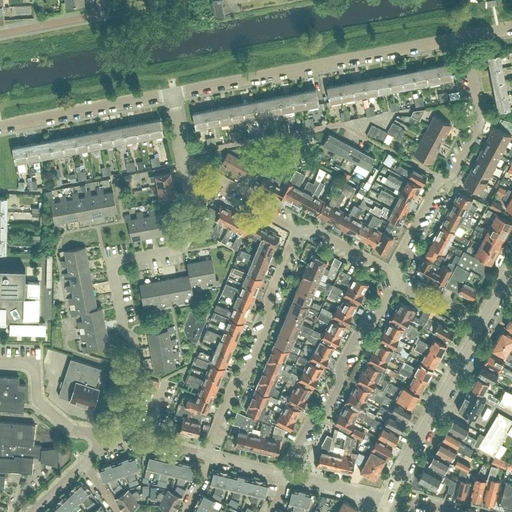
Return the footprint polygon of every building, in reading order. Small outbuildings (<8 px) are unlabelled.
[(217,0),(212,1),(215,17),(224,15),(220,0),(217,0)] [(488,56),(490,70),(501,68),(498,54),(488,56)] [(449,63),(436,66),(439,80),(452,78),(449,63)] [(436,66),(424,68),(427,83),(439,80),(436,66)] [(424,68),(412,70),(414,85),(427,83),(424,68)] [(490,70),(493,83),(504,81),(501,68),(490,70)] [(412,70),(399,73),(402,87),(414,85),(412,70)] [(399,73),(387,75),(390,90),(402,87),(399,73)] [(387,75),(375,77),(378,92),(390,90),(387,75)] [(375,77),(363,80),(366,94),(378,92),(375,77)] [(363,80),(351,82),(354,97),(366,94),(363,80)] [(493,83),(495,97),(506,95),(504,81),(493,83)] [(351,82),(339,85),(342,99),(354,97),(351,82)] [(342,99),(339,85),(327,87),(329,101),(342,99)] [(316,89),(303,91),(306,106),(319,104),(316,89)] [(303,91),(291,94),(294,108),(306,106),(303,91)] [(291,94),(279,96),(281,111),(294,108),(291,94)] [(506,95),(495,97),(498,110),(509,108),(506,95)] [(279,96),(266,98),(269,113),(281,111),(279,96)] [(266,98),(254,101),(257,115),(269,113),(266,98)] [(254,101),(242,103),(245,118),(257,115),(254,101)] [(242,103),(230,105),(233,120),(245,118),(242,103)] [(230,105),(218,108),(220,122),(233,120),(230,105)] [(218,108),(205,110),(208,125),(220,122),(218,108)] [(208,125),(205,110),(193,113),(196,127),(208,125)] [(434,115),(429,125),(447,135),(452,125),(434,115)] [(160,119),(147,121),(150,136),(162,133),(160,119)] [(147,121),(135,124),(137,138),(150,136),(147,121)] [(392,122),(387,132),(396,137),(398,133),(401,128),(392,122)] [(135,124),(122,126),(125,141),(137,138),(135,124)] [(371,125),(366,134),(376,139),(382,142),(386,132),(371,125)] [(429,125),(424,135),(442,144),(447,135),(429,125)] [(122,126),(110,128),(113,143),(125,141),(122,126)] [(493,127),(488,137),(505,146),(510,136),(493,127)] [(110,128),(98,131),(101,145),(113,143),(110,128)] [(98,131),(86,133),(89,148),(101,145),(98,131)] [(86,133),(74,135),(76,150),(89,148),(86,133)] [(322,145),(334,151),(340,140),(328,134),(322,145)] [(74,135),(61,138),(64,152),(76,150),(74,135)] [(424,135),(419,144),(437,154),(442,144),(424,135)] [(488,137),(483,146),(500,155),(505,146),(488,137)] [(61,138),(49,140),(52,155),(64,152),(61,138)] [(49,140),(37,142),(40,157),(52,155),(49,140)] [(334,151),(345,157),(351,146),(340,140),(334,151)] [(37,142),(25,145),(27,159),(40,157),(37,142)] [(419,144),(413,154),(431,163),(437,154),(419,144)] [(27,159),(25,145),(12,147),(15,162),(27,159)] [(345,157),(356,163),(363,152),(351,146),(345,157)] [(483,146),(478,155),(495,164),(500,155),(483,146)] [(273,152),(274,158),(282,157),(281,150),(273,152)] [(221,163),(232,170),(239,158),(227,152),(221,163)] [(363,152),(356,163),(368,170),(374,158),(363,152)] [(383,163),(388,166),(394,157),(388,154),(383,163)] [(478,155),(473,165),(490,174),(495,164),(478,155)] [(239,158),(232,170),(243,176),(250,164),(239,158)] [(252,169),(257,172),(262,163),(256,160),(252,169)] [(258,172),(264,175),(269,166),(263,162),(258,172)] [(396,170),(402,173),(422,184),(426,176),(412,168),(410,173),(404,169),(404,168),(398,165),(396,170)] [(473,165),(468,174),(485,183),(490,174),(473,165)] [(259,185),(275,193),(283,179),(284,176),(289,168),(283,169),(278,176),(277,175),(275,179),(272,177),(270,181),(263,177),(259,185)] [(275,193),(285,199),(299,173),(295,170),(289,182),(283,179),(275,193)] [(339,177),(346,181),(349,175),(342,171),(339,177)] [(154,175),(157,187),(172,183),(170,172),(154,175)] [(285,199),(295,204),(303,189),(297,187),(304,175),(299,173),(285,199)] [(366,189),(373,176),(368,174),(361,187),(366,189)] [(388,174),(386,178),(416,195),(421,187),(406,179),(404,183),(399,180),(399,179),(388,174)] [(485,183),(468,174),(463,184),(480,193),(485,183)] [(400,191),(398,194),(412,202),(416,195),(386,178),(384,182),(394,188),(394,187),(400,191)] [(295,204),(304,209),(319,181),(315,179),(308,192),(303,189),(295,204)] [(319,181),(304,209),(314,214),(322,200),(317,197),(324,184),(319,181)] [(172,183),(157,187),(159,199),(174,195),(172,183)] [(96,188),(97,194),(99,193),(103,214),(116,211),(112,191),(103,193),(102,187),(96,188)] [(325,221),(335,226),(343,211),(337,208),(346,192),(342,189),(340,193),(325,221)] [(381,189),(379,193),(408,210),(412,202),(398,194),(396,198),(381,189)] [(84,191),(85,196),(87,196),(91,216),(103,214),(99,193),(97,194),(91,195),(89,190),(84,191)] [(315,215),(325,221),(340,193),(335,190),(328,203),(323,201),(315,215)] [(71,193),(72,199),(74,198),(79,219),(91,216),(87,196),(85,196),(78,197),(77,192),(71,193)] [(458,192),(454,200),(474,211),(476,207),(470,204),(472,200),(458,192)] [(392,206),(390,210),(404,217),(408,210),(379,193),(377,197),(392,206)] [(59,196),(60,201),(62,201),(66,221),(79,219),(74,198),(72,199),(66,200),(65,195),(59,196)] [(62,201),(60,201),(53,202),(52,197),(45,199),(46,204),(49,204),(53,224),(66,221),(62,201)] [(454,200),(450,208),(464,215),(466,212),(472,215),(474,211),(454,200)] [(490,206),(499,210),(501,206),(492,201),(490,206)] [(214,238),(222,224),(222,223),(229,209),(219,204),(212,218),(217,221),(209,235),(214,238)] [(344,231),(354,236),(361,222),(356,219),(361,210),(363,211),(365,207),(359,204),(357,207),(344,231)] [(335,226),(344,231),(357,207),(353,205),(348,214),(343,211),(335,226)] [(370,207),(368,210),(371,211),(371,212),(379,216),(380,214),(400,225),(404,217),(390,210),(388,213),(374,205),(373,208),(370,207)] [(450,208),(446,215),(472,229),(474,225),(468,222),(462,219),(464,215),(450,208)] [(148,210),(149,215),(152,215),(155,236),(168,234),(165,213),(155,214),(154,209),(148,210)] [(232,229),(239,215),(229,209),(222,223),(222,224),(228,227),(221,239),(225,242),(232,229)] [(493,219),(490,225),(506,233),(509,227),(508,227),(511,222),(496,214),(488,209),(485,214),(493,219)] [(135,212),(136,218),(140,217),(143,238),(155,236),(152,215),(149,215),(143,217),(142,211),(135,212)] [(140,217),(136,218),(130,219),(129,213),(123,214),(124,220),(127,220),(131,240),(143,238),(140,217)] [(238,233),(231,246),(237,249),(243,235),(251,221),(239,215),(232,229),(238,233)] [(354,236),(363,241),(376,217),(373,215),(367,225),(361,222),(354,236)] [(472,229),(446,215),(441,223),(456,231),(458,226),(469,233),(472,229)] [(376,217),(363,241),(373,247),(381,232),(375,229),(381,219),(376,217)] [(197,229),(202,231),(207,223),(202,220),(197,229)] [(390,220),(387,224),(392,227),(396,229),(399,224),(390,220)] [(261,237),(275,244),(278,236),(256,224),(256,225),(252,223),(246,234),(251,236),(253,233),(260,237),(261,237)] [(387,235),(392,227),(387,224),(383,233),(374,247),(385,253),(390,244),(391,245),(393,241),(392,240),(393,238),(387,235)] [(441,225),(436,232),(451,240),(453,237),(459,240),(466,244),(468,240),(461,236),(441,225)] [(490,225),(485,235),(499,243),(502,238),(503,238),(506,233),(490,225)] [(451,240),(436,232),(432,240),(459,254),(461,250),(456,247),(455,247),(449,243),(451,240)] [(485,235),(480,245),(495,253),(498,248),(497,247),(499,243),(485,235)] [(255,249),(270,255),(275,244),(261,237),(260,237),(255,249)] [(423,256),(432,261),(437,251),(443,254),(446,250),(431,242),(423,256)] [(495,253),(480,245),(474,255),(489,263),(491,258),(493,259),(495,253)] [(66,263),(87,259),(84,246),(63,250),(65,260),(60,261),(61,267),(66,266),(66,263)] [(243,256),(251,260),(266,266),(270,255),(255,249),(253,255),(241,249),(238,255),(243,256)] [(449,266),(453,268),(444,285),(471,299),(489,265),(462,251),(459,257),(455,254),(449,266)] [(305,266),(322,272),(333,277),(334,274),(337,267),(330,264),(328,271),(323,269),(326,262),(312,254),(307,266),(305,265),(305,266)] [(416,270),(433,279),(438,269),(435,267),(433,270),(428,268),(431,263),(423,258),(416,270)] [(68,275),(89,271),(87,259),(66,263),(66,266),(68,273),(63,274),(64,279),(69,278),(68,275)] [(211,259),(198,261),(202,282),(206,281),(212,280),(213,285),(219,284),(218,278),(215,279),(211,259)] [(251,260),(247,270),(262,277),(266,266),(251,260)] [(186,263),(188,275),(190,284),(191,284),(200,282),(201,287),(207,286),(206,281),(202,282),(198,261),(186,263)] [(438,269),(433,279),(443,284),(451,270),(441,264),(438,269)] [(301,276),(317,283),(322,272),(305,266),(301,276)] [(244,277),(241,283),(257,289),(261,279),(233,267),(231,272),(244,277)] [(10,323),(9,334),(45,335),(45,324),(38,324),(38,299),(20,299),(21,269),(0,268),(0,323),(5,324),(5,323),(10,323)] [(347,285),(362,293),(367,284),(351,275),(349,279),(344,276),(346,273),(339,270),(335,279),(347,286),(347,285)] [(71,288),(91,284),(89,271),(68,275),(69,278),(70,285),(65,286),(66,292),(71,291),(71,288)] [(188,275),(176,277),(180,297),(183,297),(189,296),(190,301),(196,300),(195,295),(193,295),(191,284),(190,284),(188,275)] [(315,288),(328,294),(330,290),(330,289),(317,283),(301,276),(300,278),(302,278),(300,282),(299,281),(297,287),(313,294),(315,288)] [(176,277),(164,279),(167,300),(170,299),(176,298),(177,303),(184,302),(183,297),(180,297),(176,277)] [(164,279),(151,281),(155,302),(158,301),(164,300),(165,306),(171,305),(170,299),(167,300),(164,279)] [(155,302),(151,281),(138,284),(142,304),(152,302),(153,308),(159,307),(158,301),(155,302)] [(225,282),(223,288),(252,300),(257,289),(241,283),(239,288),(225,282)] [(68,304),(74,303),(73,300),(94,296),(91,284),(71,288),(71,291),(72,297),(67,298),(68,304)] [(330,290),(338,294),(338,293),(342,295),(357,303),(362,293),(347,285),(347,286),(344,291),(332,284),(330,289),(330,290)] [(308,305),(313,294),(297,287),(294,293),(295,294),(293,298),(308,305)] [(252,300),(223,288),(221,293),(235,299),(233,304),(248,311),(252,300)] [(337,307),(351,315),(356,305),(342,297),(337,295),(338,294),(330,290),(328,294),(327,295),(339,302),(337,307)] [(76,313),(80,312),(80,311),(101,307),(96,308),(94,296),(73,300),(74,303),(75,310),(70,310),(71,316),(77,315),(76,313)] [(289,305),(287,311),(303,317),(306,311),(315,315),(317,311),(308,306),(293,300),(290,305),(289,305)] [(399,301),(395,310),(409,318),(416,322),(420,323),(423,325),(428,317),(431,311),(424,308),(419,317),(419,318),(419,317),(414,315),(416,311),(413,309),(414,308),(408,305),(408,306),(399,301)] [(248,311),(233,304),(230,312),(215,305),(214,309),(228,315),(244,321),(248,311)] [(78,328),(83,327),(82,324),(103,320),(101,307),(80,311),(80,312),(82,320),(76,322),(78,328)] [(319,311),(329,316),(331,317),(331,316),(346,324),(351,315),(337,307),(333,313),(321,307),(319,311)] [(409,318),(395,310),(389,319),(407,329),(409,324),(407,322),(409,318)] [(284,322),(309,332),(311,328),(301,323),(303,317),(287,311),(285,317),(286,317),(284,322)] [(325,328),(340,336),(345,326),(330,318),(328,317),(329,316),(319,311),(317,317),(328,323),(325,328)] [(223,328),(238,334),(243,324),(228,317),(227,317),(215,312),(213,316),(226,322),(223,328)] [(431,322),(433,320),(428,317),(423,325),(423,326),(432,331),(448,340),(453,331),(436,322),(434,325),(431,322)] [(80,340),(85,339),(85,336),(106,332),(103,320),(82,324),(83,327),(84,333),(79,334),(80,340)] [(388,321),(383,330),(398,338),(401,334),(403,335),(406,330),(388,321)] [(297,333),(307,337),(309,333),(309,332),(284,322),(282,327),(281,326),(278,332),(294,339),(297,333)] [(147,333),(149,346),(170,342),(169,339),(168,332),(173,331),(172,325),(166,326),(167,329),(147,333)] [(410,326),(408,330),(415,335),(417,336),(419,331),(410,326)] [(205,333),(234,345),(238,334),(223,328),(220,335),(206,329),(205,333)] [(311,328),(309,332),(309,333),(317,337),(320,338),(320,337),(334,345),(340,336),(325,328),(322,333),(312,328),(311,328)] [(383,330),(378,340),(393,348),(399,351),(401,346),(395,343),(398,338),(383,330)] [(406,334),(413,339),(415,335),(408,330),(406,334)] [(511,335),(500,330),(495,339),(510,347),(511,342),(511,335)] [(85,336),(85,339),(86,346),(81,347),(82,352),(88,351),(88,348),(108,345),(106,332),(85,336)] [(292,345),(294,339),(278,332),(276,338),(277,338),(275,343),(290,349),(290,350),(298,353),(299,348),(292,345)] [(205,333),(203,337),(217,343),(214,349),(230,355),(234,345),(205,333)] [(316,345),(314,349),(328,357),(334,347),(319,339),(317,338),(317,337),(309,333),(307,337),(306,339),(316,345)] [(149,346),(151,358),(172,354),(172,351),(170,345),(175,344),(174,338),(169,339),(170,342),(149,346)] [(418,339),(416,343),(427,349),(440,356),(442,351),(444,352),(446,347),(445,346),(446,345),(433,338),(429,345),(418,339)] [(510,347),(495,339),(490,349),(504,357),(504,358),(511,362),(511,356),(506,353),(510,347)] [(377,342),(372,351),(387,360),(390,355),(394,357),(396,352),(392,350),(377,342)] [(427,349),(416,343),(414,348),(424,354),(421,360),(434,367),(435,365),(436,366),(438,362),(437,361),(440,356),(427,349)] [(273,345),(268,356),(284,362),(286,355),(295,359),(296,355),(288,351),(273,345)] [(230,355),(214,349),(212,355),(199,351),(197,355),(210,360),(225,366),(230,355)] [(328,357),(314,349),(308,359),(323,367),(328,357)] [(172,354),(151,358),(154,370),(174,367),(173,357),(177,356),(176,350),(172,351),(172,354)] [(387,360),(372,351),(367,361),(382,369),(387,360)] [(511,373),(511,371),(500,365),(503,360),(489,352),(483,362),(497,370),(510,377),(511,373)] [(302,370),(317,378),(322,368),(306,359),(299,355),(296,360),(305,365),(302,370)] [(288,377),(288,376),(291,372),(281,368),(284,362),(268,356),(264,366),(288,377)] [(205,373),(220,379),(224,368),(196,357),(194,362),(207,368),(205,373)] [(57,395),(69,399),(69,400),(91,407),(98,388),(94,387),(100,368),(70,358),(57,395)] [(366,362),(361,372),(376,380),(381,370),(366,362)] [(403,363),(400,367),(426,381),(429,376),(430,377),(433,372),(431,371),(432,370),(419,363),(416,370),(413,368),(403,363)] [(476,374),(491,382),(497,372),(482,364),(476,374)] [(277,377),(286,381),(288,377),(264,366),(260,377),(275,383),(277,377)] [(426,381),(400,367),(398,371),(411,378),(408,385),(420,392),(421,390),(422,391),(425,387),(423,386),(426,381)] [(288,376),(294,379),(295,378),(297,380),(312,388),(317,378),(302,370),(299,376),(291,372),(288,376)] [(373,390),(373,391),(379,395),(382,390),(373,385),(376,380),(361,372),(356,381),(371,389),(373,390)] [(188,378),(215,389),(220,379),(205,373),(202,379),(189,374),(188,378)] [(34,424),(0,420),(0,409),(23,411),(25,384),(18,383),(19,377),(7,376),(0,375),(0,489),(0,488),(4,488),(5,475),(6,475),(7,470),(31,472),(32,457),(37,457),(37,459),(40,459),(40,461),(57,465),(59,447),(41,448),(40,448),(40,445),(33,444),(34,424)] [(293,386),(291,391),(305,399),(311,389),(294,380),(294,379),(288,376),(288,377),(286,381),(286,382),(293,386)] [(485,390),(488,383),(475,376),(469,387),(486,396),(486,397),(496,403),(498,399),(490,395),(491,394),(485,390)] [(272,389),(275,383),(260,377),(255,387),(270,394),(276,397),(278,391),(272,389)] [(199,388),(197,394),(211,400),(215,389),(188,378),(186,382),(199,388)] [(355,383),(350,392),(365,401),(367,396),(380,403),(382,399),(383,397),(379,395),(373,391),(372,392),(370,391),(355,383)] [(389,383),(387,387),(415,401),(416,400),(417,401),(419,397),(418,396),(419,395),(401,385),(399,389),(389,383)] [(415,401),(387,387),(385,389),(396,395),(394,398),(412,407),(412,406),(414,407),(416,403),(414,403),(415,401)] [(254,389),(250,400),(265,406),(268,400),(270,401),(271,401),(276,403),(277,399),(270,396),(254,389)] [(457,410),(474,419),(485,398),(468,389),(457,410)] [(305,399),(291,391),(289,396),(285,394),(285,395),(280,393),(278,398),(283,401),(284,399),(286,400),(286,401),(300,409),(305,399)] [(373,418),(375,414),(367,410),(368,408),(362,405),(365,401),(350,392),(345,402),(360,410),(359,410),(362,412),(361,412),(364,413),(373,418)] [(498,405),(511,409),(511,396),(502,393),(498,405)] [(186,402),(185,404),(184,405),(193,408),(195,409),(196,407),(206,411),(211,400),(197,394),(194,400),(182,395),(180,400),(186,402)] [(391,411),(406,419),(406,418),(408,419),(410,415),(408,414),(410,411),(391,400),(392,399),(385,395),(383,397),(382,399),(389,403),(389,404),(393,407),(391,411)] [(265,406),(250,400),(245,411),(260,417),(260,419),(267,422),(270,415),(263,412),(265,406)] [(277,406),(275,410),(294,420),(300,410),(285,402),(282,409),(277,406)] [(185,433),(187,434),(193,408),(184,405),(185,404),(184,404),(184,405),(178,403),(175,413),(181,415),(182,410),(188,412),(187,417),(182,416),(178,432),(179,432),(179,434),(185,435),(185,433)] [(344,404),(339,413),(354,421),(359,412),(344,404)] [(404,422),(390,414),(391,411),(387,410),(380,405),(377,411),(388,416),(384,424),(391,428),(399,432),(399,431),(401,431),(403,428),(402,426),(404,422)] [(193,408),(187,434),(198,437),(199,430),(198,430),(201,416),(205,416),(206,414),(205,414),(205,413),(195,409),(193,408)] [(294,420),(275,410),(273,409),(271,412),(278,416),(274,422),(289,430),(294,420)] [(354,421),(339,413),(334,423),(348,431),(354,421)] [(361,418),(370,423),(373,418),(364,413),(361,418)] [(464,440),(472,444),(493,456),(507,432),(511,434),(511,420),(498,413),(485,436),(479,433),(475,440),(467,435),(464,440)] [(233,445),(242,447),(248,423),(250,417),(244,415),(239,424),(244,425),(243,431),(238,429),(235,440),(234,439),(233,445)] [(248,423),(242,447),(245,448),(245,449),(251,451),(255,433),(250,432),(252,424),(253,424),(254,419),(250,417),(248,423)] [(377,436),(392,445),(392,443),(395,443),(396,440),(395,438),(398,434),(383,426),(384,424),(383,423),(373,418),(370,423),(369,425),(380,431),(377,436)] [(447,429),(461,437),(467,426),(453,418),(447,429)] [(256,451),(259,451),(266,423),(262,422),(260,430),(259,434),(255,433),(251,451),(256,452),(256,451)] [(267,455),(267,453),(271,438),(267,437),(268,432),(269,432),(270,425),(266,423),(259,451),(262,452),(261,453),(267,455)] [(271,438),(267,453),(277,456),(279,451),(277,450),(281,435),(282,436),(285,430),(274,425),(272,433),(271,438)] [(315,465),(325,467),(329,447),(334,428),(331,426),(328,432),(324,440),(327,441),(325,446),(326,446),(325,451),(319,450),(317,459),(316,459),(315,465)] [(327,469),(333,471),(337,454),(338,447),(333,446),(337,430),(334,428),(329,447),(325,467),(327,468),(327,469)] [(354,429),(351,433),(361,439),(364,434),(354,429)] [(455,447),(469,455),(472,449),(458,441),(460,438),(446,430),(441,439),(455,447)] [(386,456),(387,456),(389,454),(389,451),(391,446),(376,438),(377,436),(374,435),(366,431),(364,434),(363,438),(373,443),(370,448),(385,456),(386,456)] [(44,432),(39,437),(47,444),(52,439),(44,432)] [(339,471),(342,471),(347,451),(350,437),(345,434),(342,448),(338,447),(337,454),(333,471),(339,472),(339,471)] [(351,473),(354,460),(355,458),(350,457),(351,452),(350,452),(353,439),(350,437),(347,451),(342,471),(345,472),(345,473),(350,475),(350,473),(351,473)] [(435,452),(449,459),(455,448),(441,441),(435,452)] [(358,452),(356,456),(365,460),(380,468),(382,464),(383,464),(385,461),(384,460),(385,458),(370,450),(366,457),(358,452)] [(149,470),(155,471),(159,456),(149,454),(146,469),(144,475),(148,476),(149,470)] [(428,464),(442,472),(448,462),(433,454),(428,464)] [(127,457),(124,458),(131,479),(135,478),(133,472),(138,470),(133,455),(127,457)] [(155,471),(160,472),(158,479),(162,480),(163,473),(167,458),(159,456),(155,471)] [(356,456),(354,460),(362,464),(359,471),(374,479),(375,477),(376,477),(378,474),(377,473),(380,468),(365,460),(356,456)] [(167,458),(163,473),(162,480),(166,480),(167,474),(172,475),(176,460),(167,457),(167,458)] [(122,459),(116,461),(121,476),(126,474),(128,480),(131,479),(124,458),(121,459),(122,459)] [(453,464),(466,471),(469,465),(456,458),(453,464)] [(185,462),(176,460),(172,475),(177,477),(176,483),(179,484),(185,462)] [(110,463),(107,464),(115,485),(118,484),(116,478),(121,476),(116,461),(110,463)] [(194,464),(185,462),(179,484),(183,485),(185,478),(190,480),(194,464)] [(104,482),(109,480),(111,486),(115,485),(107,464),(104,465),(98,467),(104,482)] [(498,488),(491,486),(497,467),(490,465),(484,485),(486,485),(482,501),(487,502),(488,503),(491,504),(492,503),(494,504),(498,488)] [(433,489),(438,479),(448,484),(446,492),(452,493),(455,481),(447,477),(437,471),(436,473),(424,467),(420,474),(419,474),(417,477),(418,478),(417,480),(433,489)] [(458,479),(454,494),(459,495),(460,496),(462,497),(464,496),(465,496),(469,482),(463,480),(466,471),(460,468),(457,479),(458,479)] [(218,493),(223,471),(220,470),(220,471),(214,469),(210,485),(215,486),(214,492),(218,493)] [(228,489),(231,474),(226,472),(223,471),(218,493),(221,494),(223,488),(228,489)] [(235,497),(236,491),(240,475),(237,475),(231,474),(228,489),(233,490),(231,496),(235,497)] [(240,492),(245,493),(249,478),(243,476),(240,475),(236,491),(235,497),(238,498),(240,492)] [(471,481),(472,482),(469,497),(474,499),(475,500),(477,501),(478,500),(480,500),(484,486),(476,483),(478,478),(472,475),(471,481)] [(503,506),(506,507),(510,492),(511,485),(511,478),(509,477),(508,482),(503,481),(497,505),(498,505),(499,506),(501,507),(503,506)] [(245,493),(250,494),(249,501),(252,501),(254,495),(258,479),(255,479),(249,478),(245,493)] [(258,479),(254,495),(252,501),(256,502),(258,496),(263,497),(267,482),(261,481),(261,480),(258,479)] [(73,487),(84,498),(88,503),(91,500),(87,496),(91,492),(87,488),(88,488),(84,484),(80,480),(75,485),(73,487)] [(71,489),(67,493),(77,504),(81,501),(86,505),(88,503),(84,498),(73,487),(71,488),(71,489)] [(292,511),(295,511),(301,490),(298,489),(298,490),(292,488),(288,503),(294,505),(292,511)] [(115,498),(120,506),(138,493),(136,490),(131,494),(127,489),(115,498)] [(159,491),(157,495),(177,505),(181,497),(167,490),(165,494),(159,491)] [(301,490),(295,511),(299,511),(301,507),(306,508),(310,493),(304,491),(301,490)] [(62,497),(60,499),(72,511),(77,511),(74,508),(77,504),(67,493),(62,497)] [(138,493),(120,506),(123,511),(126,511),(138,505),(135,500),(140,496),(138,493)] [(198,499),(196,501),(215,511),(216,511),(218,509),(212,505),(215,501),(201,493),(198,499)] [(440,506),(443,500),(430,493),(427,499),(440,506)] [(155,498),(161,501),(159,506),(170,511),(173,511),(177,505),(157,495),(155,498)] [(59,511),(72,511),(60,499),(58,501),(54,506),(59,511)] [(342,500),(336,511),(337,511),(356,511),(357,510),(357,508),(342,500)] [(195,504),(192,510),(196,511),(208,511),(209,511),(215,511),(196,501),(195,504)]
